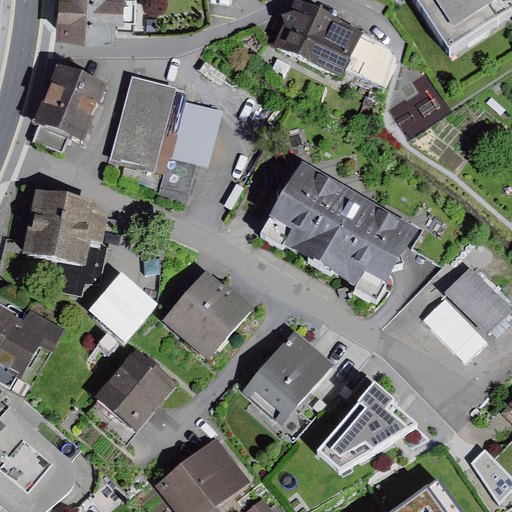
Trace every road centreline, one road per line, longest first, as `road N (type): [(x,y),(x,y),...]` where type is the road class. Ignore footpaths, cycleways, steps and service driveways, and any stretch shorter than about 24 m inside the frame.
road 1 (residential): [(0,153),(197,238),(378,341),(449,370)]
road 2 (primary): [(29,0),(0,135)]
